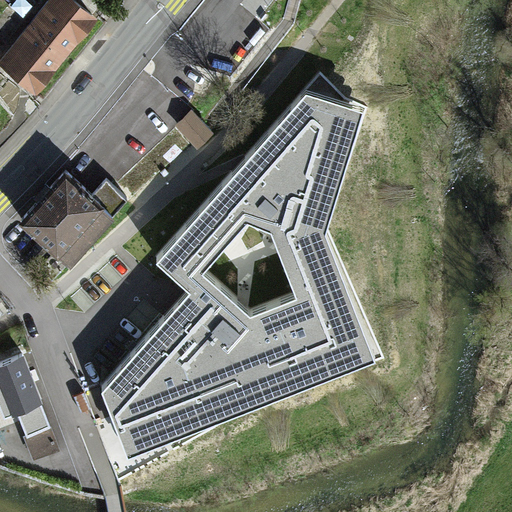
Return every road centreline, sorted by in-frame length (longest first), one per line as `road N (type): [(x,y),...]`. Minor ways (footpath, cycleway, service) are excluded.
road 1 (tertiary): [(163,0),(0,188)]
road 2 (residential): [(0,268),(31,310),(112,482)]
